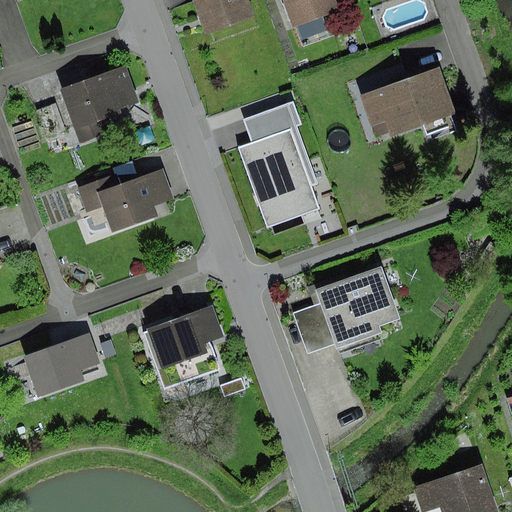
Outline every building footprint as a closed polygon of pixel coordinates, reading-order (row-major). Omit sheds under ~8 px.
[(255,0),(201,0),(215,37),(263,19),(255,0)] [(341,0),(291,0),(301,29),(346,14),(341,0)] [(131,67),(70,90),(86,130),(147,107),(131,67)] [(447,69),(368,97),(379,128),(391,123),(396,139),(464,115),(447,69)] [(295,103),(226,125),(260,231),(330,208),(295,103)] [(123,172),(83,188),(93,215),(114,206),(125,234),(168,218),(164,208),(182,201),(170,170),(129,186),(123,172)] [(322,307),(300,314),(314,359),(415,322),(383,254),(321,282),(322,307)] [(219,309),(158,331),(169,361),(230,339),(219,309)] [(92,338),(34,361),(48,396),(106,373),(92,338)] [(498,511),(482,466),(416,489),(424,511),(435,511),(441,510),(441,511),(494,511),(496,511),(498,511)]
